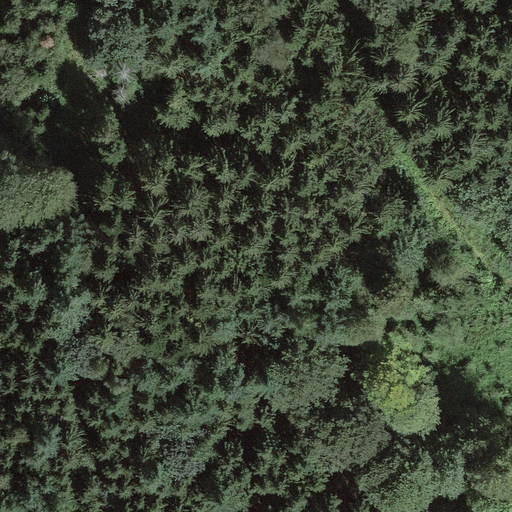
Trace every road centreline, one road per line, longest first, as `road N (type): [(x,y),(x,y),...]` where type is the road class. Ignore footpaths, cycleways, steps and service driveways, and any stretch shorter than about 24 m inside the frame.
road 1 (track): [(109,511),(77,346),(91,0)]
road 2 (track): [(347,0),(377,98),(511,286)]
